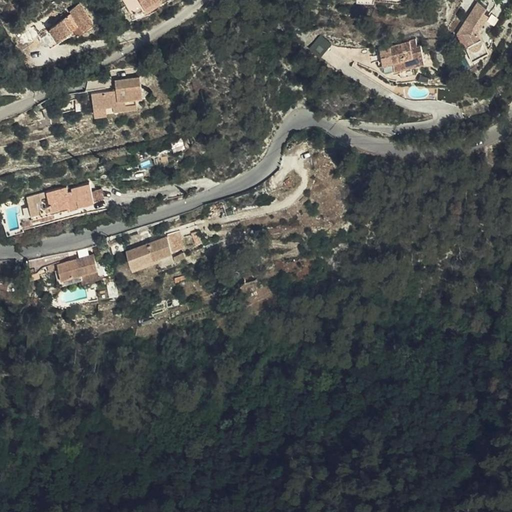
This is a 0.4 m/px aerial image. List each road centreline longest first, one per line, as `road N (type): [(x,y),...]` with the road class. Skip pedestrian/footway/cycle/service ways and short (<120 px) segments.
road 1 (residential): [(0,252),(52,245),(225,190),(262,168),(292,125),(411,149),(477,142),(511,121)]
road 2 (residential): [(200,0),(146,39),(0,116)]
